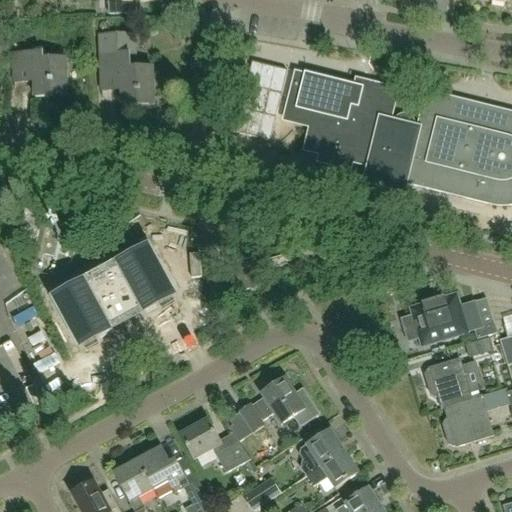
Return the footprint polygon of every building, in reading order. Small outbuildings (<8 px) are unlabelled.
[(139,15),(139,0),(108,0),(109,15),(139,15)] [(134,56),(133,37),(98,38),(100,92),(120,91),(121,107),(153,106),(152,70),(129,71),(128,56),(134,56)] [(66,98),(65,62),(43,62),(43,55),(14,56),(15,84),(34,84),(35,99),(66,98)] [(270,142),(288,72),(253,64),(236,134),(270,142)] [(511,115),(428,94),(419,130),(391,123),(398,92),(371,85),(368,100),(360,99),(362,91),(354,89),(307,77),(297,75),(291,98),(289,104),(292,104),(290,115),(297,117),(295,125),(311,128),(305,151),(305,152),(320,156),(319,163),(351,171),(353,164),(370,168),(365,184),(401,193),(404,194),(407,185),(491,206),(503,207),(511,205),(511,115)] [(42,215),(25,212),(20,235),(36,239),(42,215)] [(67,238),(64,252),(75,255),(78,240),(67,238)] [(87,284),(55,301),(81,349),(113,332),(111,328),(121,323),(122,324),(132,319),(131,317),(141,312),(143,316),(175,298),(149,250),(117,267),(119,271),(109,276),(108,274),(98,280),(99,282),(89,287),(87,284)] [(269,272),(292,265),(289,255),(266,262),(269,272)] [(100,256),(89,261),(93,269),(104,263),(100,256)] [(259,289),(250,260),(228,267),(237,296),(259,289)] [(89,261),(79,267),(83,274),(93,269),(89,261)] [(79,267),(69,272),(73,280),(83,274),(79,267)] [(69,272),(59,277),(63,285),(73,280),(69,272)] [(59,277),(49,282),(54,290),(63,285),(59,277)] [(49,282),(39,288),(43,296),(54,290),(49,282)] [(410,309),(412,318),(401,321),(409,345),(419,342),(421,348),(442,342),(475,332),(477,341),(496,336),(493,326),(483,329),(475,302),(458,307),(455,296),(410,309)] [(499,338),(511,333),(511,326),(507,314),(492,320),(499,338)] [(511,338),(500,342),(507,368),(511,366),(511,338)] [(429,370),(429,371),(427,372),(425,376),(430,396),(435,398),(437,397),(441,409),(444,408),(472,400),(460,361),(429,370)] [(303,389),(295,395),(285,380),(262,395),(267,403),(254,411),(250,407),(240,414),(253,434),(264,427),(261,423),(274,414),(282,426),(294,418),(300,428),(320,415),(303,389)] [(444,408),(447,419),(445,420),(443,425),(448,445),(453,447),(456,447),(456,448),(494,436),(482,397),(472,400),(444,408)] [(249,460),(233,437),(220,444),(209,423),(181,438),(194,461),(213,451),(225,473),(227,476),(251,463),(249,460)] [(331,431),(307,447),(301,451),(299,458),(303,462),(302,463),(301,469),(300,470),(307,478),(345,453),(331,431)] [(139,463),(154,491),(169,483),(175,496),(185,491),(195,511),(212,511),(184,459),(171,466),(162,450),(139,463)] [(359,473),(345,453),(307,478),(314,489),(328,479),(335,489),(359,473)] [(154,491),(139,463),(115,476),(134,511),(146,511),(140,499),(154,491)] [(272,480),(244,499),(252,511),(256,511),(282,495),(272,480)] [(119,511),(108,492),(100,496),(94,484),(73,495),(81,511),(119,511)] [(381,511),(383,511),(369,490),(345,506),(349,511),(381,511)]
